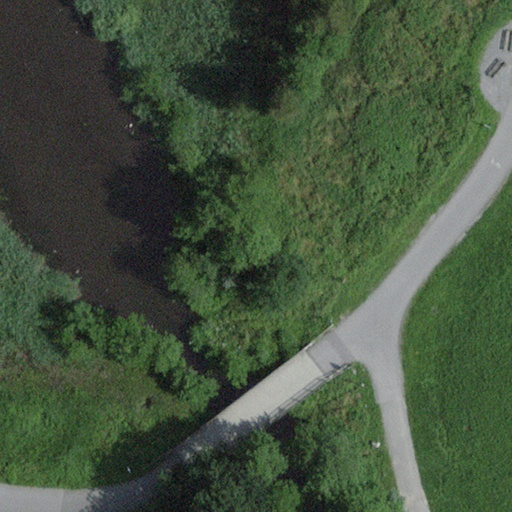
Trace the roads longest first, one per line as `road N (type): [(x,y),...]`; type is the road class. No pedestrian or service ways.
road 1 (track): [(511,158),(386,313),(213,453),(143,495),(97,503),(0,493)]
road 2 (track): [(425,511),(386,313)]
